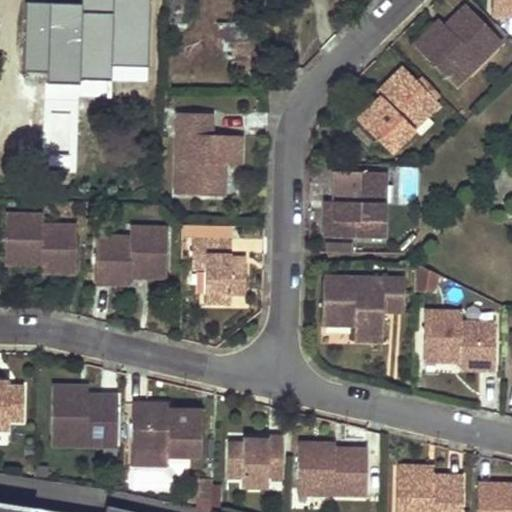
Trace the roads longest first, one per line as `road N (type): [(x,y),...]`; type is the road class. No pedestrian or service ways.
road 1 (residential): [(403,0),(309,90),(287,144),(280,383)]
road 2 (residential): [(280,383),(51,333),(0,330)]
road 3 (residential): [(511,441),(280,383)]
